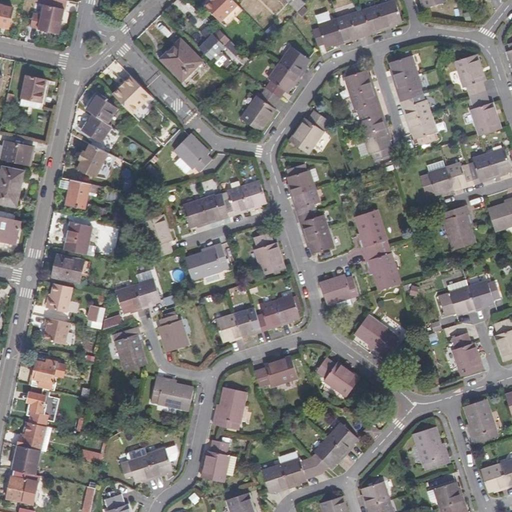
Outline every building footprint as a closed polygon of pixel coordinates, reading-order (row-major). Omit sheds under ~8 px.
[(60,15),(63,0),(40,0),(41,2),(47,3),(46,6),(41,5),(39,16),(31,14),(28,27),(36,29),(36,30),(57,34),(60,15)] [(217,22),(234,6),(227,0),(207,0),(201,6),(217,22)] [(280,0),(292,12),(299,6),(292,0),(280,0)] [(354,23),(352,14),(331,21),(320,24),(319,25),(323,34),(316,37),(319,46),(325,44),(326,46),(332,44),(338,42),(339,44),(346,42),(345,40),(358,36),(359,38),(372,34),(371,31),(384,27),(385,29),(391,27),(391,25),(397,23),(403,21),(396,0),(364,10),(366,19),(354,23)] [(445,0),(422,0),(425,9),(446,2),(445,0)] [(0,27),(6,28),(10,9),(0,6),(0,27)] [(299,7),(293,14),(297,18),(304,12),(299,7)] [(318,15),(320,24),(331,21),(328,12),(318,15)] [(265,29),(270,34),(274,30),(269,25),(265,29)] [(261,33),(266,38),(270,34),(265,29),(261,33)] [(219,47),(224,43),(214,32),(208,37),(207,36),(201,41),(194,48),(215,70),(224,62),(216,54),(221,49),(219,47)] [(168,47),(159,56),(168,66),(165,69),(177,82),(198,62),(176,40),(168,47)] [(310,59),(293,47),(270,79),(272,81),(286,90),(288,92),(291,87),(295,82),(296,83),(305,71),(303,69),(307,64),(310,59)] [(231,57),(239,66),(245,60),(236,52),(231,57)] [(479,54),(456,62),(465,88),(468,87),(475,109),(471,110),(480,136),(502,129),(494,103),(490,104),(483,82),(487,81),(479,54)] [(411,120),(409,121),(412,129),(414,128),(415,133),(417,139),(438,132),(427,101),(422,102),(419,95),(422,94),(420,89),(424,88),(413,55),(392,62),(394,67),(396,73),(394,74),(396,81),(398,81),(402,93),(400,94),(405,109),(407,109),(411,120)] [(168,66),(159,56),(155,60),(165,69),(168,66)] [(379,101),(377,102),(373,90),(375,89),(373,82),(370,83),(368,76),(367,71),(346,77),(356,110),(357,109),(359,115),(365,113),(367,119),(360,122),(370,154),(373,153),(375,160),(391,155),(389,148),(391,147),(389,141),(388,135),(389,135),(387,127),(385,128),(381,116),(383,115),(379,101)] [(24,77),(18,105),(42,110),(43,104),(40,103),(43,91),(45,81),(24,77)] [(107,95),(133,121),(152,103),(128,79),(126,77),(116,86),(107,95)] [(286,90),(272,81),(267,88),(281,98),(286,90)] [(281,98),(267,88),(261,97),(258,96),(242,119),(261,132),(277,109),(274,107),(281,98)] [(102,101),(91,94),(80,111),(87,115),(83,121),(77,131),(94,142),(104,127),(101,124),(111,109),(101,103),(102,101)] [(328,120),(315,111),(309,120),(306,118),(290,141),(309,154),(325,131),(322,129),(328,120)] [(438,132),(417,139),(419,146),(440,139),(438,132)] [(192,134),(176,151),(195,169),(197,167),(202,172),(213,160),(208,155),(211,153),(192,134)] [(0,157),(0,160),(28,167),(30,158),(31,151),(24,150),(24,147),(3,142),(0,157)] [(105,154),(87,145),(81,156),(76,168),(96,173),(105,154)] [(429,176),(421,178),(427,195),(435,192),(436,195),(443,193),(449,191),(450,193),(457,190),(456,188),(468,184),(469,186),(482,182),(481,179),(493,175),(494,178),(501,175),(500,173),(506,171),(511,168),(511,167),(505,148),(474,159),(475,163),(462,167),(461,163),(446,168),(430,173),(429,174),(429,176)] [(99,176),(106,179),(117,156),(110,153),(99,176)] [(428,167),(430,173),(446,168),(444,162),(428,167)] [(158,171),(152,165),(147,169),(153,176),(158,171)] [(314,204),(320,202),(314,182),(310,171),(307,172),(305,165),(290,170),(292,176),(289,177),(291,184),(293,189),(291,190),(293,197),(295,197),(299,208),(297,209),(301,223),(304,222),(308,234),(305,235),(308,242),(310,241),(312,247),(314,254),(334,247),(324,215),(318,217),(314,204)] [(0,167),(0,168),(0,203),(14,207),(18,188),(20,180),(21,180),(23,172),(0,167)] [(316,169),(310,171),(314,182),(320,180),(316,169)] [(57,179),(55,190),(66,192),(65,199),(63,205),(81,209),(86,185),(57,179)] [(116,191),(126,194),(129,182),(122,180),(120,190),(117,189),(116,191)] [(217,195),(184,205),(186,209),(190,222),(191,226),(197,224),(203,222),(204,224),(211,222),(210,219),(223,215),(224,218),(237,214),(236,211),(248,207),(249,210),(256,207),(255,205),(262,203),(268,201),(261,181),(242,187),(234,190),(229,192),(231,199),(220,203),(217,196),(217,195)] [(232,184),(234,190),(242,187),(241,181),(232,184)] [(229,192),(217,196),(220,203),(231,199),(229,192)] [(511,202),(489,210),(496,231),(511,225),(511,202)] [(467,206),(443,213),(455,250),(476,243),(467,213),(469,213),(467,206)] [(190,222),(186,209),(179,211),(183,224),(190,222)] [(368,261),(370,260),(380,290),(402,283),(378,210),(356,217),(366,247),(364,248),(368,261)] [(0,211),(0,218),(15,221),(16,215),(0,211)] [(165,214),(143,222),(152,248),(155,247),(158,258),(174,252),(170,242),(174,241),(165,214)] [(0,238),(5,240),(4,243),(13,246),(16,235),(19,222),(15,221),(0,218),(0,238)] [(66,235),(63,251),(82,255),(88,227),(68,223),(66,235)] [(271,232),(255,237),(259,248),(256,249),(265,276),(286,268),(278,242),(275,243),(271,232)] [(216,249),(186,258),(193,280),(205,276),(217,272),(230,268),(223,244),(215,246),(216,249)] [(75,285),(80,261),(52,255),(50,264),(46,278),(75,285)] [(217,272),(205,276),(207,283),(220,279),(217,272)] [(346,275),(321,283),(328,305),(337,303),(350,298),(353,297),(352,294),(358,292),(353,277),(347,278),(346,275)] [(488,281),(494,299),(501,296),(495,278),(488,281)] [(162,300),(156,279),(118,291),(125,312),(130,310),(135,309),(136,311),(151,306),(150,304),(156,302),(162,300)] [(451,293),(469,287),(466,280),(449,286),(451,293)] [(451,293),(440,297),(447,315),(457,312),(457,315),(463,313),(469,311),(469,313),(484,308),(483,306),(489,304),(495,302),(494,299),(488,281),(469,287),(451,293)] [(68,287),(49,283),(48,290),(47,295),(44,308),(63,312),(68,287)] [(420,288),(413,285),(410,294),(417,297),(420,288)] [(250,309),(217,320),(224,341),(231,339),(237,337),(237,339),(244,337),(244,335),(256,331),(257,333),(270,329),(269,326),(281,322),(282,325),(289,322),(288,320),(294,318),(301,315),(294,295),(262,306),(264,313),(252,317),(250,309)] [(350,298),(337,303),(339,309),(352,304),(350,298)] [(97,330),(102,309),(87,306),(83,326),(97,330)] [(177,314),(162,319),(164,326),(160,327),(168,352),(190,345),(182,320),(179,321),(177,314)] [(105,326),(123,323),(122,316),(104,319),(105,326)] [(400,338),(369,316),(356,334),(372,345),(380,351),(378,354),(385,359),(400,338)] [(67,323),(43,318),(41,326),(44,326),(42,332),(41,341),(62,345),(67,323)] [(511,320),(511,319),(496,324),(499,335),(496,336),(505,362),(511,359),(511,320)] [(139,327),(114,335),(116,341),(117,340),(127,371),(148,364),(139,334),(141,333),(139,327)] [(468,333),(452,339),(456,349),(453,350),(462,377),(484,369),(476,343),(472,344),(468,333)] [(380,351),(372,345),(370,348),(378,354),(380,351)] [(267,368),(256,372),(261,387),(272,384),(272,387),(299,378),(292,356),(266,365),(267,368)] [(327,358),(317,371),(327,378),(325,381),(347,397),(361,378),(339,361),(336,365),(327,358)] [(31,372),(27,387),(47,391),(50,378),(53,364),(43,362),(42,365),(32,363),(31,372)] [(59,380),(62,366),(53,364),(50,378),(59,380)] [(165,378),(158,377),(152,401),(158,403),(159,402),(190,409),(195,388),(164,381),(165,378)] [(78,388),(76,397),(83,399),(85,390),(78,388)] [(247,392),(226,388),(219,418),(216,417),(214,424),(240,430),(241,424),(240,424),(247,392)] [(38,415),(40,406),(42,397),(47,398),(48,393),(27,389),(26,393),(25,397),(23,404),(29,405),(27,413),(38,415)] [(486,400),(465,406),(475,436),(472,437),(474,444),(499,436),(497,430),(496,430),(486,400)] [(23,435),(21,447),(34,450),(39,425),(26,423),(23,435)] [(317,454),(312,459),(324,472),(330,465),(332,468),(336,463),(341,458),(342,460),(352,449),(350,448),(354,443),(359,439),(342,423),(316,452),(317,454)] [(372,424),(366,430),(374,438),(380,431),(372,424)] [(437,427),(415,434),(426,470),(451,462),(449,455),(446,456),(442,445),(437,427)] [(102,452),(104,437),(88,435),(87,447),(96,449),(96,451),(102,452)] [(230,444),(214,440),(212,452),(208,451),(203,478),(225,482),(231,455),(228,455),(230,444)] [(11,457),(8,470),(11,470),(31,474),(36,450),(34,450),(21,447),(9,444),(7,451),(6,456),(11,457)] [(168,448),(171,461),(177,459),(179,452),(177,445),(168,448)] [(130,460),(122,463),(127,477),(134,475),(136,481),(142,479),(148,477),(148,479),(155,477),(148,455),(146,446),(131,451),(128,455),(130,460)] [(148,455),(155,477),(163,475),(162,473),(168,471),(174,469),(171,461),(168,448),(148,455)] [(78,459),(97,463),(99,456),(80,452),(78,459)] [(324,472),(312,459),(302,462),(301,459),(263,471),(270,492),(275,490),(282,488),(283,490),(297,485),(297,484),(302,482),(308,480),(307,478),(323,473),(324,472)] [(511,460),(482,470),(489,491),(494,490),(501,487),(501,489),(511,485),(511,460)] [(31,474),(11,470),(9,478),(7,477),(6,486),(3,499),(18,502),(18,501),(32,504),(34,494),(35,491),(32,491),(35,475),(31,474)] [(394,511),(384,482),(364,488),(365,494),(368,501),(366,502),(368,508),(370,508),(371,511),(394,511)] [(457,483),(436,489),(442,511),(465,511),(463,502),(465,501),(463,495),(461,496),(458,489),(457,483)] [(79,509),(75,511),(86,511),(92,488),(83,486),(79,509)] [(434,489),(428,490),(432,504),(438,502),(434,489)] [(255,511),(250,493),(227,500),(231,511),(255,511)] [(49,505),(50,498),(34,494),(32,504),(31,508),(41,510),(49,505)] [(123,494),(107,499),(111,510),(108,511),(132,511),(129,504),(127,505),(123,494)] [(348,511),(343,496),(321,504),(324,511),(348,511)]
